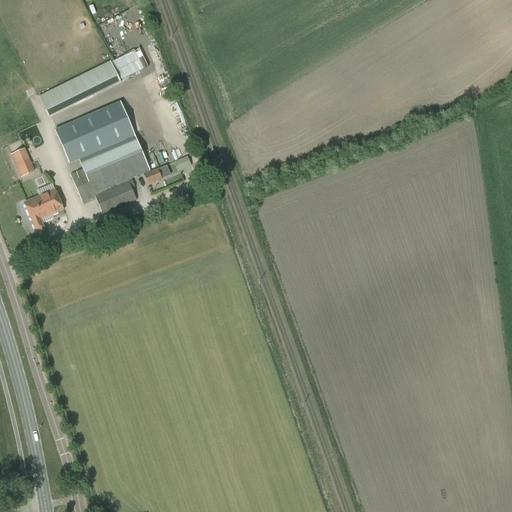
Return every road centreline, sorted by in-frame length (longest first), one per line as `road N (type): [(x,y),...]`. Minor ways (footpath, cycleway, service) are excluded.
road 1 (unclassified): [(0,258),(77,511)]
road 2 (primary): [(45,511),(0,319)]
